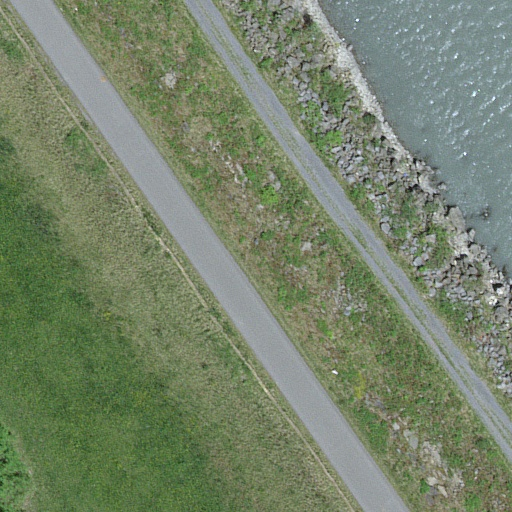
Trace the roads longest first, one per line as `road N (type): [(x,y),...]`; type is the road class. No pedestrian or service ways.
road 1 (track): [(24,0),(382,511)]
road 2 (track): [(511,445),(199,0)]
